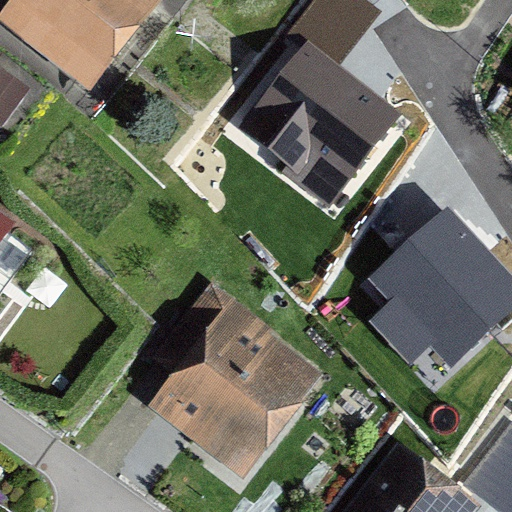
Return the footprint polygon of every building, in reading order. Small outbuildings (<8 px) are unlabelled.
[(80,81),(145,0),(28,0),(17,14),(33,27),(25,37),(80,81)] [(346,178),(392,120),(308,55),(248,132),(296,169),(310,151),(346,178)] [(0,73),(0,123),(0,124),(26,93),(0,73)] [(511,305),(511,292),(446,221),(380,282),(451,361),(511,305)] [(161,359),(185,377),(166,401),(204,431),(208,427),(239,451),(263,420),(273,427),(306,384),(250,341),(259,330),(211,293),(161,359)] [(466,511),(468,510),(401,457),(358,511),(466,511)]
